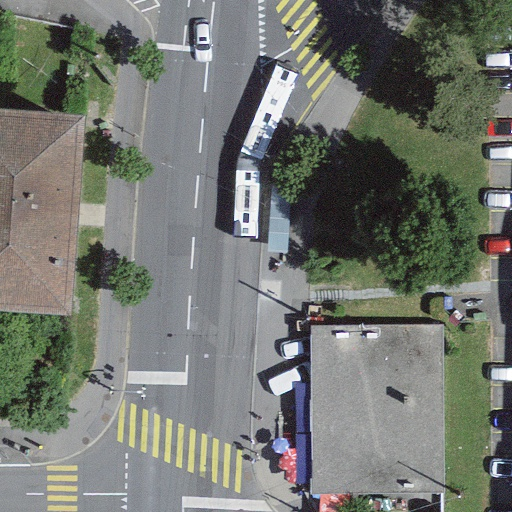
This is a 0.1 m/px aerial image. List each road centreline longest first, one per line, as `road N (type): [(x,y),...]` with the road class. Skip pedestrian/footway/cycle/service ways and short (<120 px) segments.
road 1 (secondary): [(209,129),(188,501)]
road 2 (residential): [(353,0),(209,129)]
road 3 (residential): [(0,501),(188,501)]
road 4 (secondary): [(209,129),(220,0)]
